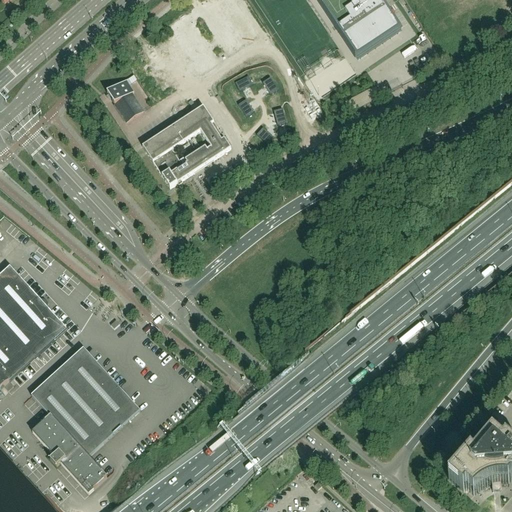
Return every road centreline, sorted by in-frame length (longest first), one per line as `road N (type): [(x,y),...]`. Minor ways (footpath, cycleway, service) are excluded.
road 1 (motorway): [(511,209),(143,511)]
road 2 (motorway): [(188,511),(511,246)]
road 3 (motorway): [(511,109),(277,216),(180,298)]
road 4 (unclassified): [(191,232),(275,166),(511,43)]
road 5 (secondary): [(165,311),(368,488)]
road 6 (secondary): [(385,472),(180,298)]
road 7 (secondary): [(180,298),(30,134),(5,117)]
road 8 (secondary): [(0,149),(165,311)]
road 9 (motorway): [(385,472),(511,324)]
road 10 (primary): [(5,117),(141,0)]
road 11 (primary): [(93,0),(0,83)]
